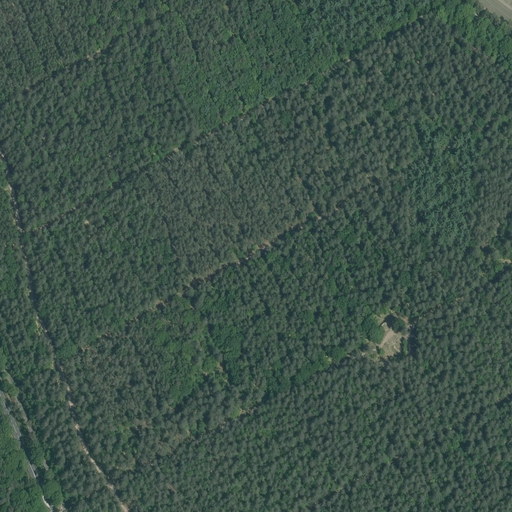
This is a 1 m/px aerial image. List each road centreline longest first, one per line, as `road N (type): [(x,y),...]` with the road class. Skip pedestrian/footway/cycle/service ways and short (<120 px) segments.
road 1 (track): [(511,271),(130,475)]
road 2 (unknown): [(56,362),(416,161)]
road 3 (unknown): [(0,157),(31,297),(86,450),(109,488)]
road 4 (track): [(511,396),(304,511)]
road 5 (track): [(196,0),(0,108)]
road 6 (track): [(182,152),(20,241)]
road 7 (unknown): [(511,77),(446,32),(422,0)]
